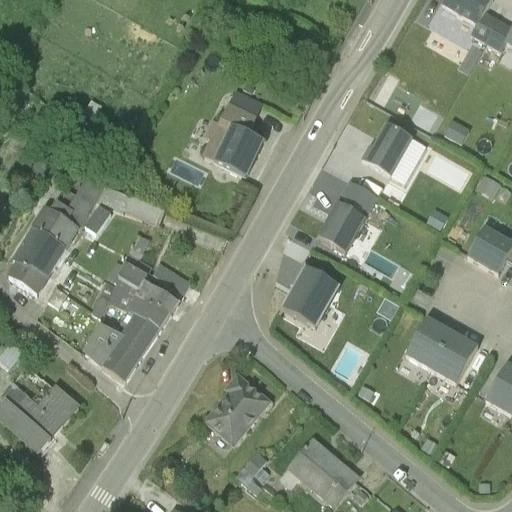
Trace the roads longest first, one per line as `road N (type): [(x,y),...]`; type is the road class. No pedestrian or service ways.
road 1 (tertiary): [(397,0),(218,322)]
road 2 (unclassified): [(218,322),(444,511)]
road 3 (residential): [(150,424),(0,296)]
road 4 (tertiary): [(218,322),(150,424)]
